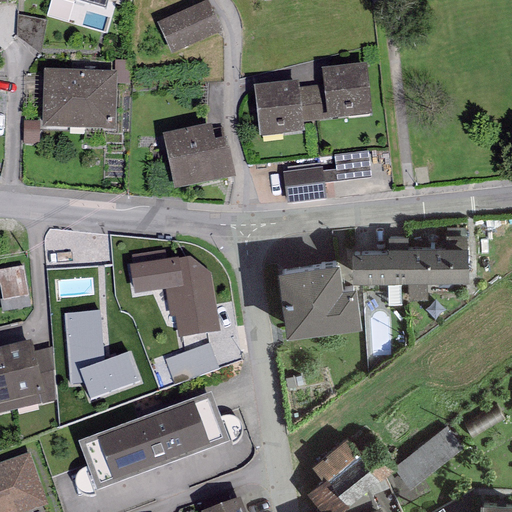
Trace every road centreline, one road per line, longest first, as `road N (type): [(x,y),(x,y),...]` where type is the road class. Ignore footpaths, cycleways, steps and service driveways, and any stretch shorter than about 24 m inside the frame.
road 1 (residential): [(244,223),(285,511)]
road 2 (residential): [(244,223),(511,198)]
road 3 (residential): [(0,204),(244,223)]
road 4 (residential): [(244,223),(228,114),(230,30),(213,0)]
road 5 (unknown): [(5,204),(11,56),(0,27)]
